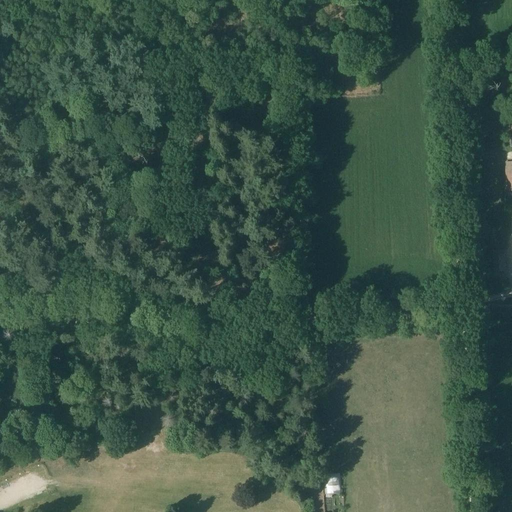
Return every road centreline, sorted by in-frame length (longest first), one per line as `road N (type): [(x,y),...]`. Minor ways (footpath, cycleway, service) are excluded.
road 1 (track): [(463,304),(446,0)]
road 2 (track): [(478,511),(463,304)]
